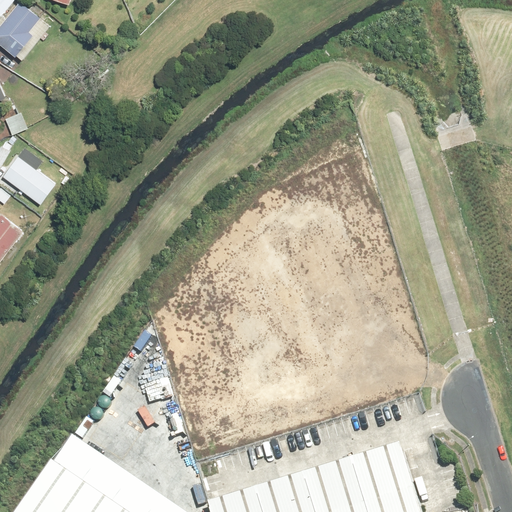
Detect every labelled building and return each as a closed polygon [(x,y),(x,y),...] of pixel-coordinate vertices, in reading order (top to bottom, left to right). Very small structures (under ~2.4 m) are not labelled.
[(0,0),(0,16),(14,0),(0,0)] [(20,0),(19,0),(0,24),(0,55),(7,61),(41,17),(20,0)] [(27,112),(9,120),(16,135),(34,127),(27,112)] [(16,145),(8,141),(0,157),(0,162),(6,166),(16,145)] [(18,154),(2,175),(41,204),(57,183),(18,154)] [(0,214),(0,260),(21,230),(0,214)] [(192,511),(76,435),(23,511),(192,511)] [(424,511),(401,439),(352,455),(371,511),(424,511)] [(371,511),(352,455),(307,469),(320,511),(371,511)] [(320,511),(307,469),(258,484),(267,511),(320,511)] [(210,500),(214,511),(267,511),(258,484),(210,500)]
